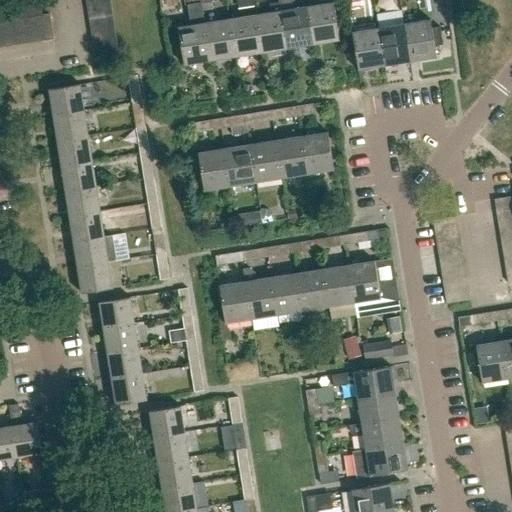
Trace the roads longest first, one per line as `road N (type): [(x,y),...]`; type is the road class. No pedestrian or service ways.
road 1 (residential): [(452,511),(403,212),(511,79)]
road 2 (residential): [(74,511),(37,314),(0,247)]
